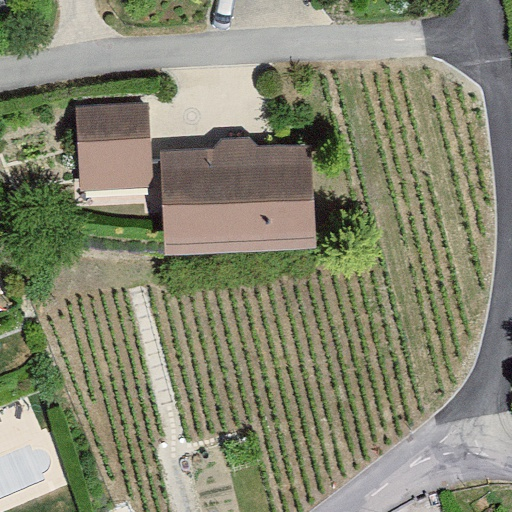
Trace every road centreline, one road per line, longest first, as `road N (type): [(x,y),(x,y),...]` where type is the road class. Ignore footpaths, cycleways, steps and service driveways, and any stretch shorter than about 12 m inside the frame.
road 1 (residential): [(486,36),(0,72)]
road 2 (residential): [(486,36),(511,241)]
road 3 (residential): [(511,260),(478,434)]
road 4 (residential): [(345,511),(478,434)]
